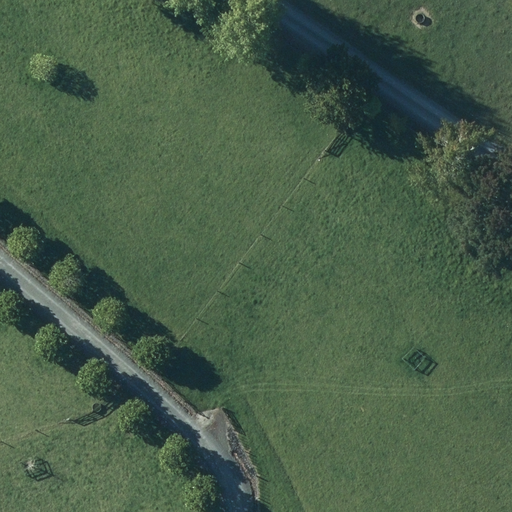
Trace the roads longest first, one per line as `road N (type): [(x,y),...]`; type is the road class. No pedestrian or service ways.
road 1 (unknown): [(0,230),(175,376),(209,414),(220,511)]
road 2 (unknown): [(511,164),(265,0)]
